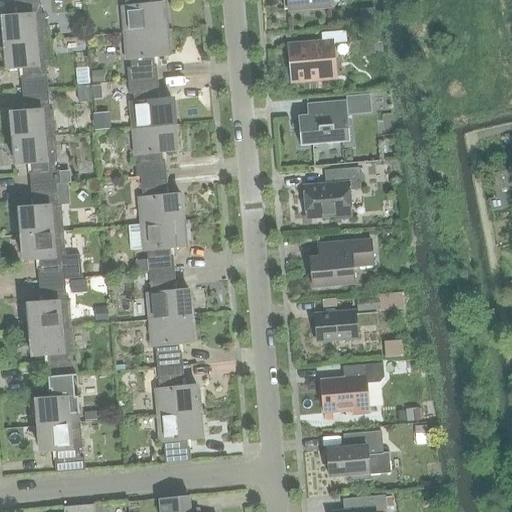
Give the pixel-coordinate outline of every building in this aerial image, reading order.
[(2,19),(5,45),(46,41),(44,15),(41,16),(39,0),(13,0),(14,9),(17,9),(18,18),(2,19)] [(122,9),(124,35),(166,31),(163,5),(148,6),(147,0),(124,0),(125,8),(122,9)] [(288,13),(329,9),(327,0),(282,0),(284,11),(288,11),(288,13)] [(168,57),(166,31),(124,35),(126,60),(129,60),(130,69),(126,69),(127,82),(157,80),(156,67),(154,67),(153,58),(168,57)] [(294,81),(332,78),(329,44),(346,43),(345,32),(321,34),(322,45),(291,48),(294,81)] [(49,67),(46,41),(5,45),(7,71),(22,69),(23,79),(21,79),(22,92),(47,89),(46,67),(49,67)] [(104,72),(91,73),(92,84),(105,83),(104,72)] [(158,93),(157,80),(127,82),(128,95),(132,95),(133,104),(130,104),(132,130),(174,126),(172,101),(157,102),(156,93),(158,93)] [(101,87),(92,88),(93,102),(102,101),(101,87)] [(49,111),(47,89),(22,92),(23,104),(25,104),(26,113),(11,115),(13,140),(55,137),(52,111),(49,111)] [(300,147),(349,143),(346,102),(358,101),(357,101),(306,105),(307,116),(297,117),(300,147)] [(161,154),(176,152),(174,126),(132,130),(135,156),(138,156),(138,165),(135,165),(136,178),(140,178),(166,176),(164,163),(162,163),(161,154)] [(65,162),(57,163),(55,137),(13,140),(15,166),(30,165),(31,174),(29,174),(30,188),(56,185),(67,184),(65,162)] [(510,161),(506,145),(486,150),(490,166),(510,161)] [(360,190),(359,169),(324,172),(324,173),(325,173),(331,172),(332,185),(303,188),(306,220),(335,217),(335,220),(351,219),(349,191),(360,190)] [(496,199),(488,201),(491,212),(511,207),(511,170),(492,175),(491,176),(496,199)] [(167,188),(166,176),(140,178),(142,200),(139,200),(141,226),(182,222),(180,196),(165,198),(164,188),(167,188)] [(61,207),(58,207),(56,185),(30,188),(31,200),(34,200),(34,209),(19,210),(21,234),(63,230),(61,207)] [(146,251),(148,273),(174,271),(173,258),(170,258),(170,249),(185,248),(182,222),(141,226),(143,252),(146,251)] [(38,283),(64,280),(81,279),(79,257),(66,258),(63,230),(21,234),(24,262),(39,261),(40,270),(37,270),(38,283)] [(312,288),(354,285),(352,268),(373,266),(370,241),(327,245),(327,246),(334,245),(335,258),(310,260),(310,264),(306,266),(307,275),(311,277),(312,288)] [(511,271),(511,249),(498,253),(503,274),(511,271)] [(147,296),(149,321),(191,318),(189,292),(173,293),(173,284),(175,284),(174,271),(148,273),(150,295),(147,296)] [(66,302),(64,280),(38,283),(40,296),(42,295),(43,305),(28,306),(30,332),(71,328),(69,302),(66,302)] [(87,294),(86,281),(70,283),(71,295),(87,294)] [(379,298),(357,300),(358,313),(380,311),(379,298)] [(96,324),(107,324),(107,309),(95,309),(96,324)] [(317,343),(356,339),(356,330),(378,328),(377,314),(354,316),(354,313),(315,316),(317,343)] [(193,344),(191,318),(149,321),(152,347),(155,347),(157,369),(182,367),(181,354),(179,354),(178,345),(193,344)] [(47,379),(73,376),(77,376),(75,363),(71,363),(71,354),(74,354),(71,328),(30,332),(32,358),(47,356),(48,365),(46,366),(47,379)] [(352,416),(368,414),(366,385),(379,384),(384,378),(382,364),(342,368),(343,380),(320,382),(324,422),(325,422),(324,414),(352,411),(352,416)] [(183,380),(182,367),(157,369),(159,391),(155,391),(158,417),(199,413),(197,388),(182,389),(181,380),(183,380)] [(74,398),(73,376),(47,379),(48,391),(50,391),(51,400),(36,402),(38,427),(80,424),(77,398),(74,398)] [(419,409),(406,411),(407,423),(420,422),(419,409)] [(84,413),(84,422),(97,421),(96,412),(84,413)] [(186,441),(201,439),(199,413),(158,417),(160,443),(163,443),(165,464),(191,462),(189,449),(187,450),(186,441)] [(82,450),(80,424),(38,427),(40,453),(55,452),(56,461),(54,461),(55,474),(85,472),(84,459),(80,459),(79,450),(82,450)] [(427,427),(415,428),(416,436),(428,435),(427,427)] [(389,455),(383,456),(381,433),(343,436),(343,437),(350,436),(351,449),(326,451),(327,454),(323,456),(324,465),(328,467),(329,478),(350,476),(351,482),(369,481),(369,476),(390,475),(389,455)] [(189,511),(189,497),(159,500),(159,511),(189,511)] [(378,511),(386,511),(386,509),(393,508),(392,499),(385,499),(385,497),(342,500),(343,511),(378,511)]
